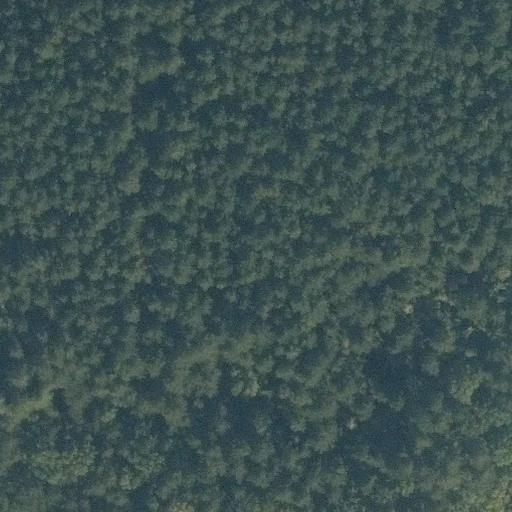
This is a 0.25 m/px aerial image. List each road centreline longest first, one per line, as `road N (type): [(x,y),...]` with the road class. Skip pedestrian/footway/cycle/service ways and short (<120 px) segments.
road 1 (unknown): [(141,392),(142,0)]
road 2 (unknown): [(268,511),(211,444),(141,392)]
road 3 (track): [(0,331),(79,378),(141,392)]
road 4 (track): [(96,511),(79,378)]
